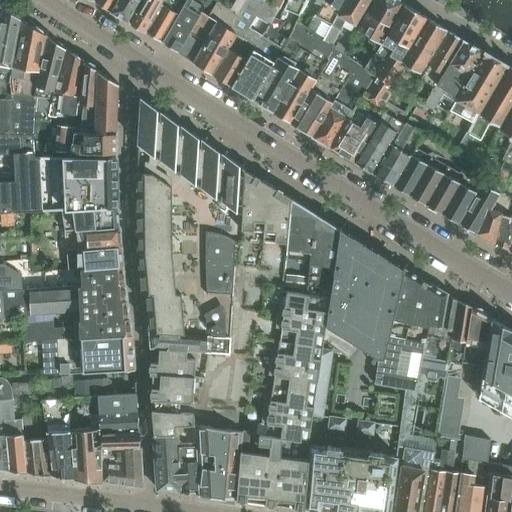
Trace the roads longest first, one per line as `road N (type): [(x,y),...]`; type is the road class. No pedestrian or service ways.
road 1 (residential): [(133,56),(126,184),(151,502)]
road 2 (residential): [(511,291),(133,56)]
road 3 (residential): [(151,502),(0,482)]
